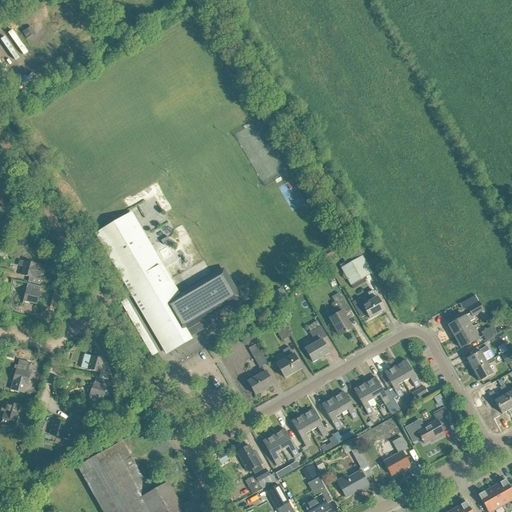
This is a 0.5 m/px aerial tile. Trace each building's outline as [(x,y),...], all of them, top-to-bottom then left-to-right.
[(26,36),(35,32),(32,26),(23,30),(26,36)] [(0,51),(5,59),(9,56),(0,43),(0,51)] [(236,291),(232,285),(232,284),(231,284),(228,278),(228,277),(227,276),(227,277),(223,270),(220,272),(219,272),(213,276),(212,277),(204,281),(203,282),(197,285),(196,286),(190,290),(189,290),(182,294),(181,294),(181,295),(176,297),(155,261),(158,260),(131,214),(117,222),(118,223),(111,227),(110,227),(96,235),(123,280),(127,278),(131,283),(134,286),(133,287),(142,303),(143,303),(145,305),(144,306),(167,346),(182,337),(185,341),(188,339),(188,340),(189,339),(189,338),(195,335),(196,334),(203,330),(204,330),(210,326),(211,326),(217,322),(218,321),(214,314),(220,310),(220,311),(221,310),(228,305),(229,305),(230,305),(236,301),(237,301),(237,300),(240,298),(236,292),(236,291)] [(161,241),(163,246),(170,241),(168,237),(161,241)] [(347,265),(341,268),(351,286),(372,274),(357,247),(354,249),(341,256),(347,265)] [(42,281),(45,267),(24,262),(21,275),(27,277),(26,282),(40,286),(41,281),(42,281)] [(63,284),(56,279),(51,285),(58,290),(63,284)] [(37,305),(40,293),(39,292),(40,287),(28,284),(23,302),(37,305)] [(280,288),(271,295),(278,305),(287,298),(280,288)] [(384,311),(373,291),(369,293),(373,300),(363,306),(360,300),(353,304),(361,317),(366,314),(369,319),(384,311)] [(335,303),(342,299),(339,293),(331,297),(335,303)] [(339,337),(352,329),(344,315),(350,311),(343,299),(342,299),(335,303),(332,305),(334,309),(326,313),(330,319),(329,319),(339,337)] [(454,338),(472,328),(468,322),(473,320),(472,317),(479,313),(483,311),(478,302),(467,309),(470,314),(448,326),(454,338)] [(483,311),(479,313),(484,321),(488,319),(483,311)] [(313,363),(329,354),(321,340),(326,337),(317,321),(307,327),(310,333),(315,343),(305,349),(313,363)] [(282,341),(290,336),(283,323),(274,327),(282,341)] [(486,342),(498,335),(493,326),(481,333),(486,342)] [(472,328),(454,338),(461,349),(478,339),(472,328)] [(499,341),(505,337),(503,333),(496,336),(499,341)] [(259,368),(267,364),(256,345),(248,349),(259,368)] [(487,364),(485,362),(481,355),(489,351),(486,347),(479,351),(479,352),(466,359),(473,371),(487,364)] [(293,355),(289,348),(283,351),(287,358),(276,364),(285,379),(301,369),(293,355)] [(506,366),(511,362),(511,359),(508,352),(501,356),(506,366)] [(91,357),(87,370),(100,373),(99,378),(108,380),(111,370),(106,369),(107,366),(102,365),(104,360),(91,357)] [(487,364),(473,371),(479,382),(492,375),(488,366),(495,362),(493,358),(485,362),(487,364)] [(29,362),(19,360),(11,391),(24,394),(30,373),(26,372),(29,362)] [(394,367),(403,382),(409,379),(415,388),(420,386),(405,360),(394,367)] [(397,386),(403,382),(394,367),(384,373),(398,398),(403,395),(397,386)] [(255,396),(273,386),(265,372),(247,382),(255,396)] [(116,376),(114,382),(121,385),(123,378),(116,376)] [(93,383),(89,396),(103,400),(108,382),(103,381),(103,380),(96,378),(94,384),(93,383)] [(364,384),(373,399),(379,396),(385,406),(389,403),(375,378),(364,384)] [(507,397),(511,406),(511,391),(508,393),(504,386),(505,386),(501,379),(497,381),(501,388),(500,389),(504,396),(506,395),(507,397)] [(367,403),(373,399),(364,384),(353,390),(368,415),(372,413),(367,403)] [(393,399),(397,396),(391,385),(387,388),(393,399)] [(428,394),(424,386),(411,394),(415,401),(428,394)] [(506,395),(504,396),(497,400),(490,387),(486,389),(493,402),(494,402),(502,415),(511,408),(511,406),(507,397),(506,395)] [(332,398),(341,414),(347,411),(353,420),(358,418),(343,392),(332,398)] [(335,418),(341,414),(332,398),(321,405),(336,430),(341,427),(335,418)] [(20,406),(7,402),(6,404),(2,403),(0,411),(4,412),(1,426),(14,429),(18,416),(17,416),(20,406)] [(302,416),(311,431),(317,428),(323,438),(327,435),(313,410),(302,416)] [(436,440),(444,435),(441,429),(447,426),(439,412),(433,416),(436,421),(422,429),(421,427),(418,424),(416,423),(405,429),(413,443),(414,443),(413,442),(420,438),(421,439),(420,439),(421,442),(422,441),(424,444),(435,438),(436,440)] [(305,435),(311,431),(302,416),(291,422),(306,447),(310,445),(305,435)] [(54,421),(50,435),(63,438),(72,440),(76,428),(66,425),(54,421)] [(273,436),(282,451),(288,448),(294,457),(298,455),(284,429),(273,436)] [(353,436),(350,431),(340,437),(337,433),(333,435),(338,444),(353,436)] [(276,455),(282,451),(273,436),(262,442),(277,467),(281,464),(276,455)] [(329,439),(331,443),(325,447),(324,445),(320,447),(323,453),(327,451),(338,445),(333,437),(329,439)] [(391,476),(409,466),(402,453),(407,450),(401,438),(392,443),(398,454),(383,462),(391,476)] [(351,451),(358,447),(354,440),(341,447),(344,452),(350,449),(351,451)] [(150,492),(121,442),(77,467),(103,511),(181,511),(184,510),(184,511),(197,511),(202,510),(196,499),(189,503),(186,498),(178,502),(167,483),(150,492)] [(26,443),(19,446),(22,452),(28,448),(26,443)] [(249,446),(236,453),(248,472),(252,470),(255,476),(254,477),(258,483),(269,476),(266,470),(263,471),(260,465),(262,464),(257,455),(255,456),(249,446)] [(358,447),(351,451),(361,468),(337,482),(346,498),(352,495),(353,497),(369,488),(364,479),(373,475),(358,447)] [(219,460),(227,456),(224,451),(217,455),(219,460)] [(326,472),(320,461),(314,464),(320,475),(326,472)] [(313,463),(302,469),(308,480),(319,474),(313,463)] [(175,477),(181,473),(177,465),(170,469),(175,477)] [(280,470),(274,473),(278,479),(284,475),(280,470)] [(323,500),(329,497),(318,478),(307,484),(315,499),(303,506),(306,511),(326,511),(329,510),(323,500)] [(491,488),(502,507),(511,501),(511,492),(505,480),(491,488)] [(292,511),(278,486),(267,492),(278,511),(292,511)] [(493,511),(502,507),(491,488),(478,495),(487,511),(493,511)] [(452,510),(453,511),(471,511),(466,502),(452,510)]
